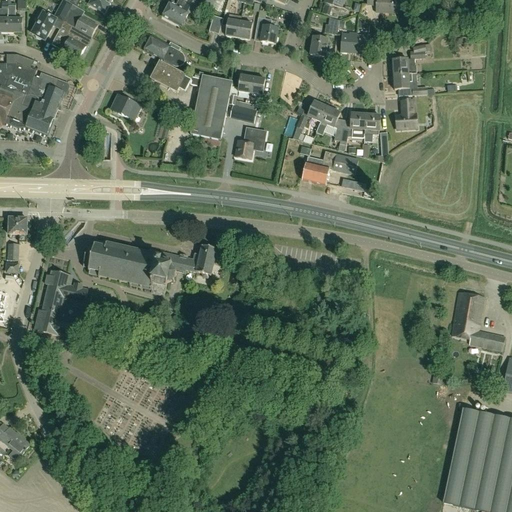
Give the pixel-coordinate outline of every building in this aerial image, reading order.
[(26,0),(18,0),(18,12),(26,12),(26,0)] [(106,15),(114,0),(91,0),(88,5),(106,15)] [(193,15),(199,4),(192,0),(180,0),(181,0),(180,4),(177,4),(176,6),(170,3),(162,17),(181,28),(189,13),(193,15)] [(259,13),(260,3),(248,0),(244,0),(244,4),(254,7),(254,12),(259,13)] [(325,0),(324,3),(342,9),(345,0),(325,0)] [(367,0),(368,6),(377,6),(377,13),(401,14),(401,0),(367,0)] [(56,18),(65,23),(72,10),(63,5),(56,18)] [(0,34),(8,34),(8,6),(2,6),(3,11),(0,10),(0,20),(0,19),(0,34)] [(8,34),(22,35),(22,18),(16,18),(16,6),(8,6),(8,34)] [(84,52),(86,51),(92,41),(91,38),(92,37),(75,26),(81,15),(72,10),(65,23),(52,46),(79,61),(84,52)] [(272,22),(271,21),(265,20),(267,12),(260,11),(256,31),(262,32),(261,43),(275,46),(278,30),(271,29),(272,22)] [(32,35),(36,37),(36,39),(40,41),(42,40),(45,42),(57,21),(44,14),(44,15),(40,13),(35,22),(38,24),(32,35)] [(92,37),(98,25),(81,15),(75,26),(92,37)] [(223,20),(214,17),(209,32),(219,35),(223,20)] [(338,27),(339,21),(330,18),(328,26),(338,27)] [(238,39),(240,23),(228,21),(225,37),(238,39)] [(253,25),(240,23),(238,39),(250,41),(253,25)] [(337,36),(338,28),(326,26),(324,34),(337,36)] [(355,55),(357,36),(357,35),(349,34),(349,36),(342,35),(340,53),(355,55)] [(363,37),(357,36),(355,55),(369,56),(371,36),(363,35),(363,37)] [(162,61),(171,67),(173,68),(176,68),(178,68),(181,67),(183,66),(184,64),(185,62),(185,60),(185,58),(184,56),(183,55),(181,54),(179,52),(181,49),(171,43),(169,47),(153,38),(145,52),(162,61)] [(325,59),(327,41),(314,39),(311,56),(325,59)] [(414,49),(415,59),(429,58),(428,48),(414,49)] [(115,53),(106,74),(115,78),(125,58),(115,53)] [(392,61),(393,76),(411,75),(410,60),(392,61)] [(177,94),(183,83),(187,77),(160,62),(151,80),(177,94)] [(41,75),(39,80),(34,78),(36,72),(16,64),(16,65),(0,64),(0,125),(4,127),(5,122),(18,128),(26,128),(47,136),(57,111),(60,112),(69,88),(68,85),(41,75)] [(418,74),(411,75),(393,76),(393,77),(392,77),(391,78),(391,82),(392,83),(393,83),(394,91),(412,90),(411,83),(419,83),(418,74)] [(203,77),(195,76),(195,79),(187,77),(183,83),(186,85),(188,81),(191,82),(190,86),(200,89),(191,136),(221,142),(233,83),(203,77)] [(250,95),(253,78),(241,77),(238,93),(250,95)] [(265,80),(253,78),(250,95),(263,97),(265,80)] [(427,89),(412,90),(413,97),(427,96),(427,89)] [(142,108),(123,98),(118,95),(110,111),(134,123),(142,108)] [(231,96),(229,105),(236,107),(236,102),(237,97),(231,96)] [(397,131),(416,130),(416,116),(414,116),(413,102),(401,103),(402,117),(396,117),(397,131)] [(320,123),(327,108),(314,103),(308,117),(320,123)] [(340,114),(327,108),(320,123),(316,134),(323,136),(327,126),(334,129),(334,128),(338,120),(340,114)] [(240,109),(237,120),(254,124),(257,113),(240,109)] [(364,136),(365,116),(352,115),(351,132),(348,132),(343,131),(341,143),(340,143),(339,152),(341,152),(342,151),(345,152),(348,138),(352,139),(352,138),(364,139),(364,136)] [(380,117),(365,116),(364,136),(379,137),(380,117)] [(303,131),(307,120),(302,117),(297,128),(303,131)] [(166,140),(169,130),(170,127),(162,125),(158,138),(166,140)] [(267,133),(247,129),(244,143),(237,141),(234,160),(253,163),(255,152),(264,153),(267,133)] [(334,141),(341,143),(343,131),(336,130),(334,141)] [(379,157),(388,156),(387,134),(380,134),(381,150),(379,151),(379,157)] [(213,141),(211,149),(221,151),(222,143),(213,141)] [(309,157),(311,149),(304,148),(302,155),(309,157)] [(355,177),(358,161),(326,154),(324,162),(308,159),(303,181),(325,187),(329,171),(355,177)] [(26,243),(27,220),(10,219),(9,235),(19,236),(19,243),(26,243)] [(211,276),(213,267),(215,261),(221,262),(224,251),(217,249),(216,251),(202,248),(201,253),(199,253),(198,256),(195,256),(194,262),(187,261),(187,258),(181,257),(180,259),(148,252),(148,253),(107,244),(106,246),(96,244),(95,247),(89,246),(85,267),(91,268),(90,272),(91,272),(90,274),(100,276),(100,278),(153,290),(152,293),(164,296),(167,284),(173,281),(176,272),(185,274),(186,272),(195,274),(196,273),(211,276)] [(9,245),(8,261),(18,261),(19,246),(9,245)] [(7,273),(18,274),(18,266),(7,265),(7,273)] [(74,288),(69,287),(71,276),(51,272),(50,277),(47,276),(45,285),(48,286),(42,312),(39,311),(34,331),(69,339),(69,337),(75,338),(83,333),(92,296),(87,295),(88,292),(83,290),(83,287),(75,285),(74,288)] [(17,289),(18,283),(5,280),(3,286),(17,289)] [(451,337),(470,341),(470,346),(501,353),(505,338),(478,332),(484,298),(459,293),(451,337)] [(155,302),(152,311),(161,313),(163,304),(155,302)] [(511,359),(509,359),(502,391),(511,393),(511,359)] [(434,375),(433,384),(441,386),(442,377),(434,375)] [(487,511),(511,511),(511,420),(463,410),(443,503),(487,511)] [(344,411),(337,430),(349,427),(352,420),(344,411)] [(3,426),(0,429),(0,440),(20,457),(30,446),(9,429),(9,430),(3,426)]
